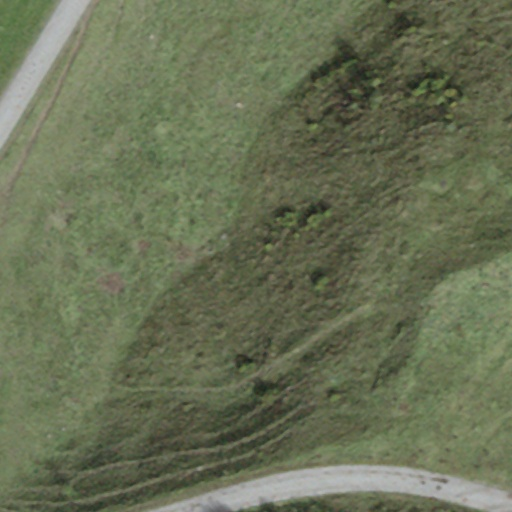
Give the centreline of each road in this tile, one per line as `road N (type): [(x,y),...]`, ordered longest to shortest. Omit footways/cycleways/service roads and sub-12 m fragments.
road 1 (track): [(486,511),(413,485),(279,495),(216,511)]
road 2 (track): [(0,138),(84,0)]
